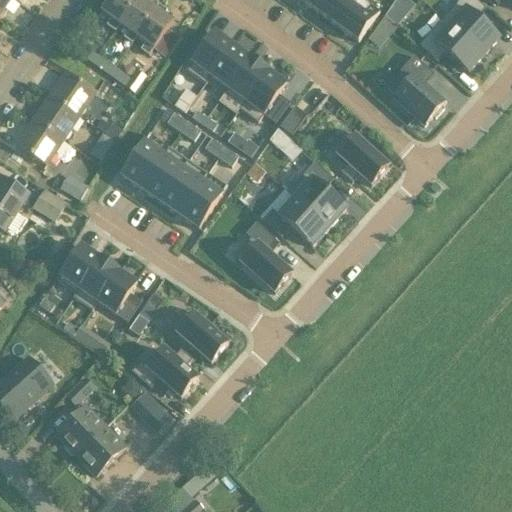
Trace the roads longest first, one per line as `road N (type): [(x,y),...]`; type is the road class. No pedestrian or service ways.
road 1 (residential): [(428,172),(224,3)]
road 2 (residential): [(273,341),(428,172)]
road 3 (residential): [(120,511),(273,341)]
road 4 (residential): [(273,341),(94,213)]
road 5 (residential): [(428,172),(511,74)]
road 6 (residential): [(0,99),(70,0)]
